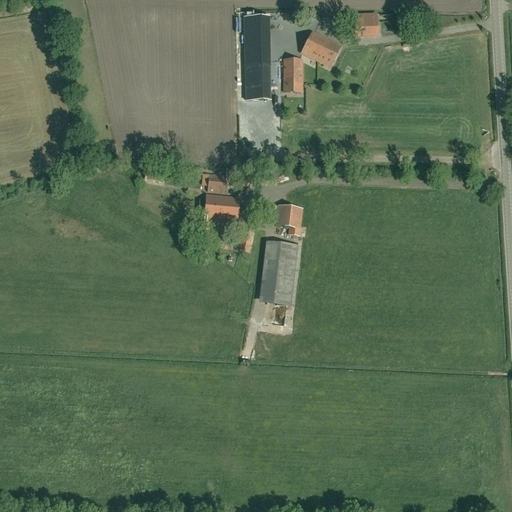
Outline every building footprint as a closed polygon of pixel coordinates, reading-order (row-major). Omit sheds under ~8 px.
[(355,35),(356,35),(367,35),(368,35),(377,34),(378,34),(377,22),(377,16),(354,17),(354,23),(355,35)] [(263,67),(263,19),(247,19),(248,68),(263,67)] [(329,68),(339,47),(312,33),(302,54),(329,68)] [(301,85),(302,61),(283,60),(282,85),(301,85)] [(161,183),(163,171),(145,168),(144,181),(161,183)] [(261,177),(225,177),(208,176),(206,193),(224,194),(225,182),(233,182),(233,186),(261,186),(261,177)] [(236,223),(238,200),(207,197),(204,220),(211,221),(211,222),(219,223),(219,221),(236,223)] [(302,210),(278,207),(275,227),(289,229),(289,236),(299,237),(302,210)] [(248,253),(254,229),(244,226),(238,251),(248,253)] [(301,246),(268,241),(260,302),(292,306),(301,246)] [(285,312),(279,312),(280,327),(293,326),(293,316),(285,317),(285,312)]
